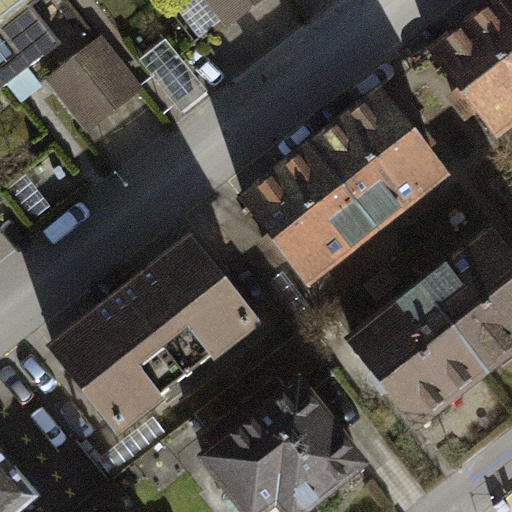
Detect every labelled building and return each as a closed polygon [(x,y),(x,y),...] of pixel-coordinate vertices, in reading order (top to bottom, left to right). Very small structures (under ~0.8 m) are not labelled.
[(41,0),(0,0),(0,93),(62,46),(32,8),(41,0)] [(206,0),(228,28),(264,0),(206,0)] [(500,136),(511,127),(511,9),(444,60),(500,136)] [(52,86),(90,134),(147,89),(109,41),(52,86)] [(321,155),(386,238),(454,185),(389,102),(321,155)] [(252,209),(317,292),(386,238),(321,155),(252,209)] [(0,210),(9,205),(0,192),(0,210)] [(511,235),(445,284),(511,376),(511,235)] [(69,344),(134,430),(271,327),(206,241),(69,344)] [(373,336),(440,428),(511,376),(445,284),(373,336)] [(335,375),(309,340),(223,406),(234,421),(290,378),(306,398),(323,384),(335,375)] [(220,464),(257,511),(337,511),(373,485),(391,471),(323,384),(306,398),(220,464)] [(0,511),(20,511),(35,499),(0,457),(0,511)]
